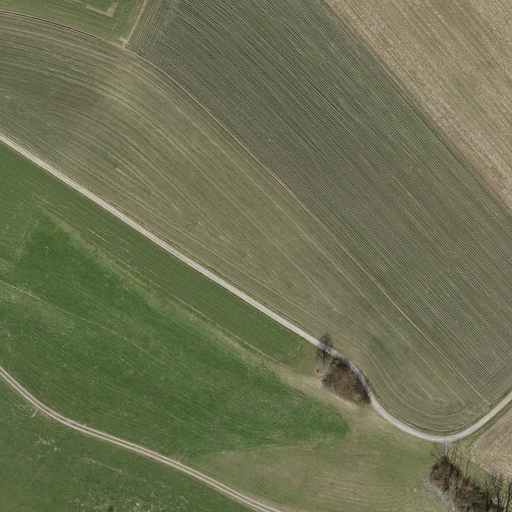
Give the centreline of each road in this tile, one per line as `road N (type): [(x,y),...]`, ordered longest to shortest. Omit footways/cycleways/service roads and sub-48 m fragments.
road 1 (track): [(511,396),(458,439),(406,430),(372,403),(340,356),(0,135)]
road 2 (track): [(0,368),(64,419),(278,511)]
